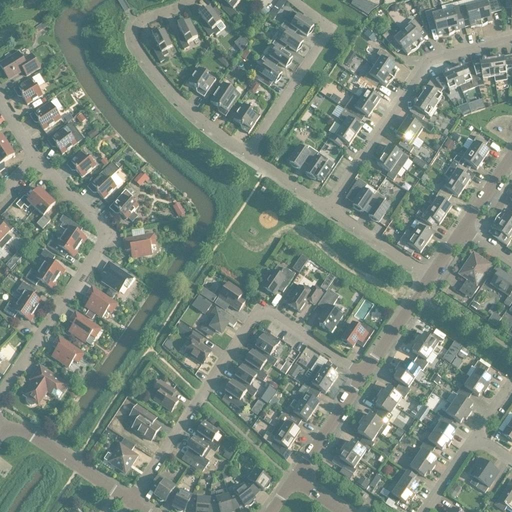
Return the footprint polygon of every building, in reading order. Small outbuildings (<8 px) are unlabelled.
[(221,0),(226,4),(221,9),(231,21),(237,15),(232,10),(236,7),(235,6),(240,2),(238,0),(221,0)] [(361,0),(357,10),(367,16),(369,11),(377,6),(361,0)] [(484,0),(484,1),(474,4),(481,27),(486,24),(491,23),(488,12),(499,9),(496,0),(484,0)] [(394,4),(389,8),(393,14),(398,10),(394,4)] [(480,27),(481,27),(474,4),(458,8),(461,19),(466,18),(469,29),(474,28),(480,27)] [(208,37),(213,34),(215,36),(224,29),(216,19),(221,15),(215,7),(210,11),(208,8),(203,12),(202,11),(197,14),(205,24),(201,28),(208,37)] [(264,7),(260,11),(264,15),(268,11),(264,7)] [(463,29),(461,19),(458,8),(441,12),(448,36),(454,33),(458,32),(458,31),(463,29)] [(448,36),(441,12),(431,15),(430,11),(424,13),(428,28),(434,27),(437,38),(441,36),(447,36),(448,36)] [(270,12),(265,18),(271,22),(275,16),(270,12)] [(286,33),(286,32),(292,36),(296,31),(306,37),(312,27),(290,12),(279,28),(284,31),(286,33)] [(412,20),(399,32),(415,50),(416,50),(419,45),(423,42),(421,40),(417,35),(421,31),(412,20)] [(181,23),(176,26),(182,37),(177,40),(183,51),(188,48),(186,44),(191,42),(190,41),(196,38),(188,22),(182,25),(181,23)] [(151,49),(159,64),(164,61),(162,58),(167,55),(165,51),(171,48),(161,30),(151,35),(156,47),(151,49)] [(366,30),(363,33),(372,42),(375,39),(371,35),(366,30)] [(275,48),(281,52),(285,46),(295,53),(302,43),(292,36),(286,32),(286,33),(280,42),(275,39),(271,45),(275,48)] [(391,39),(386,43),(394,52),(399,48),(401,50),(406,56),(410,53),(415,50),(399,32),(391,39)] [(265,64),(271,68),(275,62),(284,69),(291,59),(281,52),(275,48),(269,58),(264,55),(260,61),(265,64)] [(244,49),(239,57),(244,60),(249,53),(244,49)] [(372,66),(374,68),(374,67),(392,80),(393,79),(395,73),(397,70),(388,63),(391,58),(379,50),(375,55),(378,57),(372,66)] [(348,51),(344,57),(350,61),(354,56),(348,51)] [(12,58),(0,65),(0,68),(7,79),(21,70),(25,77),(38,69),(30,55),(22,61),(17,53),(11,57),(12,58)] [(510,71),(511,63),(511,55),(502,57),(502,58),(500,59),(499,58),(499,57),(498,57),(497,57),(496,57),(495,57),(495,58),(495,59),(495,60),(490,60),(493,78),(494,85),(506,83),(506,80),(509,79),(510,71)] [(493,78),(490,60),(486,61),(485,60),(485,59),(484,59),(483,59),(482,59),(481,60),(481,61),(481,62),(478,62),(478,64),(471,65),(471,63),(470,63),(475,78),(480,77),(481,80),(493,78)] [(456,69),(452,71),(459,87),(470,83),(469,80),(475,78),(470,63),(471,65),(464,68),(464,66),(461,67),(460,66),(459,66),(458,66),(457,66),(457,67),(456,68),(456,69)] [(230,64),(227,69),(232,73),(236,68),(230,64)] [(280,74),(271,68),(265,64),(261,70),(256,67),(250,77),(267,89),(271,83),(274,84),(280,74)] [(374,67),(374,68),(368,76),(366,75),(362,80),(372,87),(375,82),(385,88),(387,84),(392,80),(374,67)] [(196,93),(203,98),(214,81),(197,69),(187,84),(196,90),(196,91),(196,93)] [(459,87),(452,71),(448,73),(448,72),(447,72),(447,71),(446,71),(445,71),(444,72),(443,72),(443,73),(443,74),(443,75),(441,76),(441,77),(433,80),(431,79),(441,91),(446,89),(447,92),(459,87)] [(379,100),(366,91),(369,87),(353,76),(350,82),(359,88),(356,92),(360,95),(357,99),(373,109),(379,100)] [(19,97),(20,97),(26,106),(41,97),(31,79),(12,90),(13,91),(13,90),(17,97),(19,97)] [(441,91),(431,79),(432,81),(427,89),(426,88),(424,90),(423,90),(422,90),(421,90),(421,91),(420,91),(420,92),(420,93),(421,93),(421,94),(422,94),(419,98),(434,108),(440,98),(438,96),(441,91)] [(218,112),(225,117),(239,96),(222,84),(209,103),(218,109),(217,110),(218,112)] [(373,109),(357,99),(352,96),(343,110),(360,121),(363,117),(367,119),(373,109)] [(434,108),(419,98),(416,102),(416,101),(415,101),(414,101),(414,102),(413,102),(413,103),(412,103),(412,104),(413,105),(414,106),(412,108),(413,109),(410,114),(416,118),(421,121),(424,116),(427,118),(434,108)] [(480,100),(466,105),(470,114),(483,110),(480,100)] [(42,132),(60,120),(49,103),(28,116),(28,117),(29,116),(33,123),(36,123),(42,132)] [(466,104),(455,108),(462,117),(470,114),(466,104)] [(240,129),(248,134),(259,117),(242,106),(232,120),(241,126),(240,127),(240,129)] [(74,119),(79,114),(74,109),(69,114),(74,119)] [(339,127),(354,137),(360,128),(357,126),(360,121),(343,110),(337,119),(342,123),(339,127)] [(66,123),(71,119),(68,114),(63,118),(66,123)] [(84,121),(80,115),(75,118),(79,124),(84,121)] [(321,128),(326,130),(330,120),(325,118),(321,128)] [(400,128),(416,138),(422,129),(429,134),(432,129),(421,121),(416,118),(413,123),(407,119),(400,128)] [(70,123),(46,141),(46,142),(47,141),(51,147),(54,148),(54,147),(61,156),(82,140),(70,123)] [(354,137),(339,127),(333,123),(327,132),(330,135),(327,140),(339,148),(342,143),(348,147),(354,137)] [(416,138),(400,128),(394,137),(400,141),(397,146),(409,154),(412,149),(410,147),(416,138)] [(89,132),(93,138),(97,134),(93,129),(89,132)] [(452,132),(448,138),(455,142),(459,137),(452,132)] [(0,151),(9,146),(9,145),(3,140),(1,137),(0,138),(0,151)] [(466,151),(482,161),(488,152),(483,149),(486,144),(476,137),(466,151)] [(447,140),(444,144),(451,148),(454,144),(447,140)] [(9,146),(0,151),(0,171),(3,170),(0,165),(13,156),(11,153),(9,146)] [(381,156),(401,169),(407,159),(388,147),(381,156)] [(304,161),(310,165),(314,159),(317,154),(308,148),(305,152),(298,148),(288,164),(298,170),(304,161)] [(95,167),(81,151),(65,165),(65,166),(66,165),(71,171),(73,171),(74,171),(81,179),(95,167)] [(482,161),(466,151),(457,165),(467,172),(470,167),(475,171),(482,161)] [(314,181),(315,179),(321,183),(333,165),(317,154),(314,159),(310,165),(304,174),(314,181)] [(392,181),(401,169),(381,156),(375,165),(388,173),(385,177),(392,181)] [(99,162),(103,167),(107,163),(103,158),(99,162)] [(414,158),(411,162),(421,169),(422,169),(424,165),(415,159),(414,158)] [(467,172),(457,165),(453,162),(443,176),(449,181),(449,180),(463,189),(469,180),(470,181),(474,176),(467,172)] [(118,171),(111,163),(86,188),(87,188),(92,193),(94,193),(95,193),(102,200),(115,188),(108,180),(118,171)] [(145,183),(148,180),(147,178),(141,173),(133,181),(138,187),(144,181),(145,183)] [(435,191),(438,193),(448,200),(451,195),(456,199),(463,189),(449,180),(449,181),(443,189),(439,186),(435,191)] [(361,213),(368,203),(372,197),(375,193),(357,181),(349,191),(358,197),(351,206),(361,213)] [(30,206),(34,210),(47,195),(40,192),(38,189),(27,201),(23,197),(15,206),(19,210),(23,206),(26,209),(30,206)] [(82,189),(76,195),(84,202),(90,196),(82,189)] [(124,191),(108,209),(108,210),(109,209),(114,214),(117,214),(117,213),(125,221),(127,219),(131,223),(136,217),(132,213),(137,207),(130,200),(132,198),(131,197),(125,192),(124,191)] [(372,197),(368,203),(374,207),(367,217),(377,224),(388,208),(381,204),(384,199),(375,193),(372,197)] [(448,200),(438,193),(429,207),(444,217),(450,208),(445,205),(448,200)] [(47,195),(34,210),(42,217),(35,225),(41,230),(49,221),(43,216),(54,204),(52,202),(48,196),(47,195)] [(93,200),(88,205),(93,211),(99,207),(93,200)] [(177,218),(179,217),(183,215),(184,214),(178,204),(171,208),(177,218)] [(444,217),(429,207),(422,216),(417,213),(414,217),(419,221),(429,228),(433,230),(437,226),(438,226),(444,217)] [(495,219),(511,230),(511,216),(511,217),(502,211),(500,215),(498,216),(496,217),(495,219)] [(5,213),(1,217),(6,221),(9,217),(5,213)] [(62,237),(77,247),(80,243),(81,244),(85,239),(72,230),(75,225),(62,216),(58,221),(61,224),(59,227),(65,232),(62,237)] [(493,223),(492,225),(490,229),(493,231),(489,236),(506,247),(511,237),(511,230),(495,219),(494,221),(493,223)] [(0,239),(5,245),(11,240),(6,235),(13,228),(4,220),(0,224),(0,239)] [(410,235),(425,245),(431,236),(426,232),(429,228),(419,221),(418,223),(414,220),(409,228),(413,231),(410,235)] [(425,245),(410,235),(405,232),(396,246),(410,256),(414,251),(419,254),(425,245)] [(131,240),(123,241),(125,252),(129,251),(131,259),(151,255),(149,247),(154,246),(152,236),(143,238),(131,240)] [(61,257),(65,252),(72,257),(76,252),(74,252),(77,247),(62,237),(56,246),(49,242),(46,247),(61,257)] [(40,269),(55,280),(58,275),(59,276),(63,271),(50,263),(54,258),(43,251),(40,256),(46,260),(40,269)] [(11,259),(16,263),(20,259),(15,254),(11,259)] [(472,254),(458,275),(466,281),(462,286),(474,294),(478,288),(475,286),(480,278),(488,265),(472,254)] [(302,268),(295,263),(291,269),(298,274),(302,268)] [(132,280),(108,264),(102,273),(105,275),(101,282),(118,293),(122,287),(126,289),(132,280)] [(264,281),(265,282),(261,288),(270,294),(274,289),(281,293),(294,276),(283,268),(278,275),(272,271),(270,274),(269,273),(267,273),(263,278),(264,281)] [(55,280),(40,269),(36,274),(30,270),(24,279),(34,286),(38,281),(50,290),(54,285),(53,284),(55,280)] [(511,290),(511,280),(498,272),(490,285),(507,296),(502,304),(508,308),(511,301),(511,293),(510,292),(511,290)] [(18,301),(34,312),(37,308),(38,308),(41,303),(28,295),(32,290),(21,283),(15,292),(22,296),(18,301)] [(227,284),(217,299),(228,306),(237,312),(244,303),(238,299),(242,294),(227,284)] [(298,287),(286,305),(299,314),(307,302),(313,306),(321,294),(311,288),(308,293),(298,287)] [(115,305),(91,289),(85,298),(89,300),(84,307),(101,318),(106,312),(109,314),(115,305)] [(115,294),(108,289),(104,294),(112,299),(115,294)] [(337,298),(327,290),(317,305),(323,310),(316,319),(320,322),(318,326),(331,335),(335,328),(334,327),(341,316),(330,309),(337,298)] [(210,294),(206,300),(211,303),(215,297),(210,294)] [(193,303),(206,311),(210,305),(197,296),(193,303)] [(34,312),(18,301),(15,307),(8,302),(2,311),(13,318),(16,313),(29,322),(32,317),(31,316),(34,312)] [(206,322),(201,330),(210,336),(214,331),(220,335),(227,325),(233,329),(236,324),(224,316),(215,310),(210,317),(206,322)] [(98,330),(74,314),(68,323),(72,325),(67,332),(84,343),(89,336),(92,339),(98,330)] [(185,328),(179,324),(174,331),(180,335),(185,328)] [(357,340),(364,344),(373,332),(362,325),(358,330),(351,325),(340,341),(351,349),(357,340)] [(185,328),(180,335),(187,340),(192,333),(185,328)] [(439,346),(442,341),(446,336),(436,330),(433,335),(432,334),(429,339),(423,335),(419,340),(417,338),(414,342),(431,353),(437,344),(439,346)] [(265,363),(272,368),(276,362),(272,358),(271,354),(279,342),(264,332),(258,340),(255,341),(256,344),(254,347),(256,349),(252,354),(265,363)] [(184,353),(201,366),(210,353),(198,345),(202,340),(192,333),(187,340),(191,343),(184,353)] [(82,355),(57,339),(51,348),(55,350),(51,357),(68,368),(72,361),(76,364),(82,355)] [(71,344),(78,349),(81,344),(74,339),(71,344)] [(414,361),(424,368),(427,364),(425,362),(431,353),(414,342),(412,346),(414,348),(411,353),(417,357),(414,361)] [(453,342),(442,359),(449,364),(461,347),(453,342)] [(255,377),(255,378),(262,383),(266,377),(261,373),(261,369),(265,363),(252,354),(250,352),(248,355),(245,356),(246,359),(244,362),(246,364),(242,368),(242,369),(255,377)] [(0,356),(0,375),(2,376),(9,366),(0,356)] [(450,365),(454,368),(459,361),(455,358),(450,365)] [(396,369),(413,380),(419,371),(421,373),(424,368),(414,361),(411,366),(405,362),(401,367),(399,365),(396,369)] [(312,373),(330,386),(337,376),(333,374),(336,369),(326,362),(321,370),(316,367),(312,373)] [(469,379),(486,390),(488,386),(486,385),(489,379),(483,375),(487,369),(477,362),(473,368),(475,370),(469,379)] [(285,363),(282,367),(279,372),(284,375),(290,366),(285,363)] [(66,386),(38,367),(32,377),(34,379),(23,396),(25,398),(25,400),(25,403),(26,405),(28,406),(31,407),(33,406),(35,404),(44,391),(57,399),(66,386)] [(245,392),(245,393),(252,397),(256,391),(251,388),(251,384),(255,378),(255,377),(242,369),(242,368),(240,367),(238,370),(235,371),(236,374),(234,377),(236,378),(232,383),(232,384),(245,392)] [(396,388),(406,395),(409,391),(407,389),(413,380),(396,369),(394,373),(396,374),(393,380),(399,384),(396,388)] [(330,386),(312,373),(302,387),(307,390),(317,397),(320,392),(324,395),(330,386)] [(458,391),(468,398),(471,393),(477,397),(481,392),(483,394),(486,390),(469,379),(463,388),(461,386),(458,391)] [(159,382),(153,391),(158,394),(153,401),(170,413),(177,402),(171,398),(175,393),(159,382)] [(241,399),(245,393),(245,392),(232,384),(232,383),(230,382),(228,385),(225,386),(226,389),(224,392),(226,393),(222,399),(242,412),(246,406),(241,403),(241,399)] [(378,396),(395,407),(401,398),(403,400),(406,395),(396,388),(393,392),(387,388),(383,394),(381,392),(378,396)] [(317,397),(307,390),(302,398),(297,395),(293,401),(312,414),(318,404),(314,402),(317,397)] [(451,406),(468,417),(470,413),(468,411),(471,406),(465,402),(468,398),(458,391),(455,395),(457,397),(451,406)] [(378,415),(388,422),(391,417),(389,416),(395,407),(378,396),(375,400),(378,401),(374,407),(380,411),(378,415)] [(312,414),(293,401),(289,407),(294,410),(288,418),(298,425),(301,420),(305,423),(312,414)] [(440,418),(450,425),(453,420),(459,424),(462,419),(465,421),(468,417),(451,406),(445,415),(439,411),(436,416),(440,418)] [(132,429),(150,442),(158,430),(150,425),(154,419),(136,407),(129,417),(137,422),(132,429)] [(360,423),(377,434),(380,436),(386,427),(385,427),(388,422),(378,415),(375,419),(369,415),(365,420),(363,419),(360,423)] [(298,425),(288,418),(283,426),(278,423),(274,429),(293,442),(299,432),(295,430),(298,425)] [(440,418),(436,422),(439,424),(433,433),(449,444),(452,440),(450,438),(453,433),(447,429),(450,425),(440,418)] [(511,419),(502,436),(511,442),(511,419)] [(359,442),(370,449),(373,444),(371,443),(377,434),(360,423),(357,426),(360,428),(356,433),(362,437),(359,442)] [(194,440),(207,449),(214,454),(218,448),(214,445),(213,440),(217,434),(202,424),(200,427),(197,427),(198,430),(196,433),(198,435),(194,440)] [(223,435),(225,433),(218,426),(215,429),(223,435)] [(286,451),(293,442),(274,429),(270,435),(275,438),(269,446),(285,461),(290,454),(286,451)] [(397,429),(393,435),(398,438),(402,433),(397,429)] [(106,431),(102,436),(108,440),(112,434),(106,431)] [(421,444),(432,452),(435,447),(441,451),(444,446),(447,448),(449,444),(433,433),(427,441),(425,440),(421,444)] [(188,450),(184,455),(194,462),(190,467),(200,474),(208,463),(214,454),(207,449),(194,440),(192,438),(190,441),(187,442),(188,445),(186,448),(188,450)] [(118,445),(112,454),(112,457),(107,463),(123,474),(128,468),(129,469),(137,457),(130,453),(134,447),(123,440),(119,445),(118,445)] [(367,453),(370,449),(359,442),(356,446),(350,442),(347,447),(344,446),(342,450),(358,461),(364,452),(367,453)] [(415,459),(431,471),(434,467),(431,465),(435,460),(429,456),(432,452),(421,444),(418,449),(421,451),(415,459)] [(384,449),(380,454),(386,458),(390,453),(384,449)] [(226,450),(222,457),(227,461),(232,454),(226,450)] [(352,470),(358,461),(342,450),(339,453),(342,455),(338,460),(334,458),(330,463),(340,470),(341,469),(352,476),(355,471),(352,470)] [(403,471),(414,478),(417,474),(423,478),(426,473),(429,475),(431,471),(415,459),(409,468),(406,467),(403,471)] [(483,494),(498,473),(478,460),(473,468),(477,470),(472,478),(478,483),(474,488),(483,494)] [(397,486),(413,498),(416,494),(413,492),(417,487),(415,485),(418,481),(414,478),(403,471),(400,469),(397,474),(403,477),(397,486)] [(243,486),(250,496),(253,499),(260,491),(262,491),(264,488),(266,489),(268,488),(268,486),(268,483),(268,482),(269,481),(254,471),(247,481),(243,486)] [(368,486),(373,489),(380,478),(375,475),(368,486)] [(150,487),(148,490),(154,495),(153,496),(157,498),(155,500),(157,502),(159,503),(161,503),(163,502),(164,503),(165,502),(167,499),(167,498),(173,488),(157,477),(150,487)] [(356,484),(364,490),(368,484),(359,478),(356,484)] [(511,511),(511,482),(494,506),(503,511),(506,508),(511,511)] [(227,497),(230,509),(231,508),(231,511),(232,511),(243,507),(244,508),(247,505),(248,507),(251,506),(252,504),(253,502),(252,501),(254,500),(253,499),(250,496),(243,486),(233,494),(227,497)] [(413,498),(397,486),(391,495),(388,494),(385,498),(396,505),(399,501),(405,505),(408,500),(411,501),(413,498)] [(167,499),(165,502),(172,507),(171,508),(175,510),(174,511),(183,511),(185,509),(185,508),(190,497),(179,492),(173,488),(167,498),(167,499)] [(456,494),(450,489),(446,495),(453,499),(456,494)] [(185,509),(183,511),(207,511),(209,500),(196,499),(190,497),(185,508),(185,509)] [(231,511),(231,508),(230,509),(227,497),(215,500),(209,500),(207,511),(231,511)]
